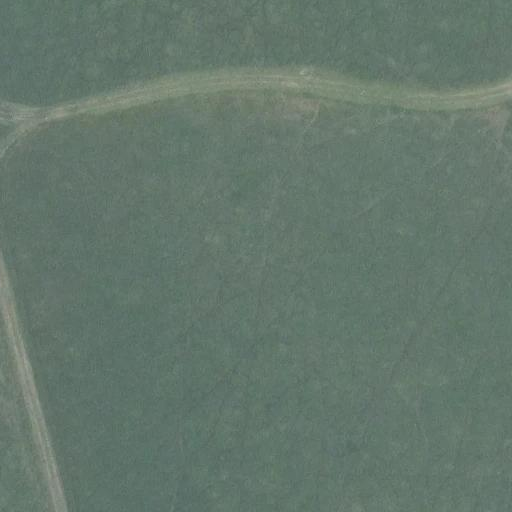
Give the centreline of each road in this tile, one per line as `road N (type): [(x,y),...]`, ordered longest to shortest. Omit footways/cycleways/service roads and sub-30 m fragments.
road 1 (track): [(0,129),(215,83),(437,103),(511,87)]
road 2 (track): [(60,511),(0,276)]
